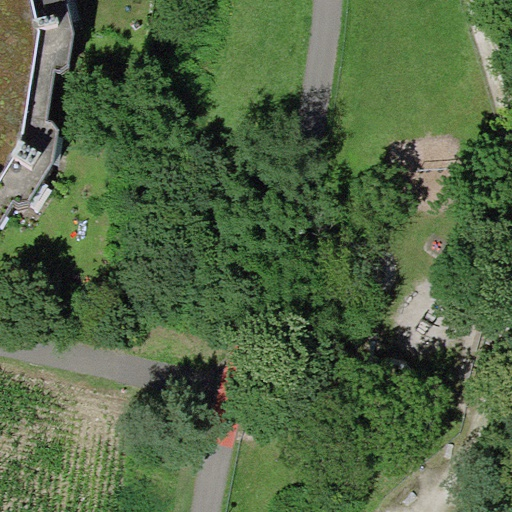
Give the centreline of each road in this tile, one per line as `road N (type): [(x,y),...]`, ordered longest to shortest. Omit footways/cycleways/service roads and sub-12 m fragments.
road 1 (track): [(331,0),(205,511)]
road 2 (motorway): [(271,511),(329,136),(363,0)]
road 3 (motorway): [(250,0),(213,149),(166,511)]
road 4 (track): [(229,394),(0,355)]
